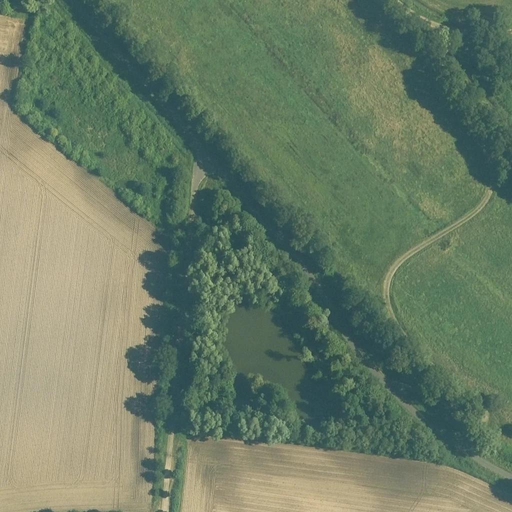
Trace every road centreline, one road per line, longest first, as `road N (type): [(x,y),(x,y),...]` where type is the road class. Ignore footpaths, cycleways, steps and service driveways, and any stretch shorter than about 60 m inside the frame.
road 1 (track): [(399,402),(417,390),(466,426),(485,413),(394,321),(390,266),(472,211),(491,170),(446,92),(446,51),(479,38)]
road 2 (unclassified): [(511,476),(399,402),(212,159)]
road 3 (unclassified): [(176,511),(212,159)]
road 4 (unclassified): [(212,159),(72,0)]
road 5 (unclassified): [(511,38),(479,38),(400,13),(389,0)]
